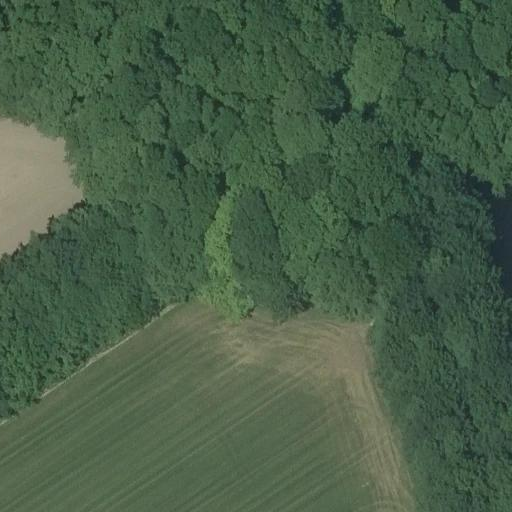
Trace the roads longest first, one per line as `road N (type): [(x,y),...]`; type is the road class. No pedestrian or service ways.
road 1 (track): [(356,109),(0,348)]
road 2 (track): [(491,511),(356,109)]
road 3 (track): [(356,109),(0,47)]
road 4 (track): [(511,5),(356,109)]
road 5 (track): [(356,109),(511,133)]
